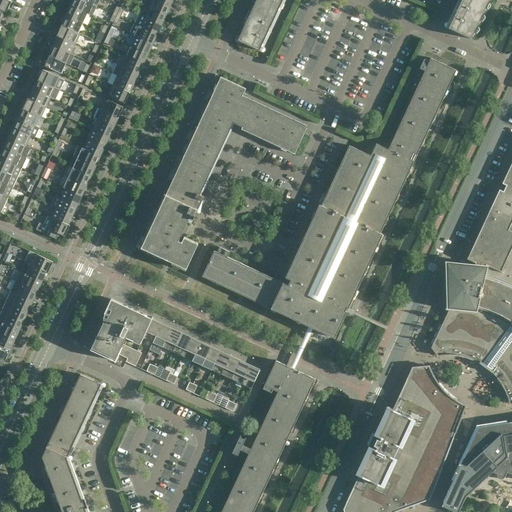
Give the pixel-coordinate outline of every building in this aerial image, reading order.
[(6,13),(11,2),(6,0),(0,0),(0,8),(5,11),(5,12),(6,13)] [(92,4),(83,0),(73,0),(71,6),(87,14),(92,16),(93,15),(96,7),(96,6),(92,4)] [(166,14),(171,5),(160,0),(152,0),(150,7),(166,14)] [(239,37),(238,36),(237,36),(236,37),(235,40),(235,41),(236,42),(240,44),(241,44),(241,43),(242,43),(262,52),(263,52),(264,52),(265,51),(265,50),(265,49),(265,48),(264,48),(264,47),(285,0),(449,0),(451,1),(451,0),(458,0),(446,27),(472,39),(476,33),(473,31),(475,26),(477,27),(482,22),(479,19),(481,14),(483,15),(488,10),(484,7),(486,3),(488,4),(491,0),(256,0),(251,11),(253,12),(251,16),(250,16),(250,17),(248,22),(247,21),(239,37)] [(83,23),(87,14),(71,6),(66,16),(83,23)] [(162,24),(166,14),(150,7),(145,17),(162,24)] [(78,34),(78,33),(83,23),(66,16),(61,26),(78,34)] [(157,34),(162,24),(145,17),(140,27),(157,34)] [(80,34),(78,33),(78,34),(61,26),(57,36),(58,37),(59,36),(75,44),(80,34)] [(152,44),(157,34),(140,27),(136,36),(152,44)] [(70,54),(75,44),(59,36),(58,37),(54,46),(70,54)] [(148,54),(152,44),(136,36),(131,46),(148,54)] [(66,64),(70,54),(54,46),(49,56),(66,64)] [(143,64),(148,54),(131,46),(127,56),(143,64)] [(61,74),(66,64),(49,56),(45,66),(61,74)] [(139,74),(143,64),(127,56),(122,66),(139,74)] [(319,205),(293,260),(285,277),(290,280),(288,285),(227,257),(230,252),(219,247),(217,252),(214,251),(202,276),(334,338),(383,234),(380,233),(456,70),(431,58),(429,61),(424,58),(420,68),(420,69),(415,79),(420,82),(388,149),(376,144),(371,156),(349,146),(321,206),(319,205)] [(134,83),(139,74),(122,66),(117,63),(112,73),(117,76),(134,83)] [(43,70),(38,80),(55,88),(59,77),(43,70)] [(129,93),(134,83),(117,76),(113,86),(129,93)] [(242,96),(246,89),(220,77),(141,248),(186,269),(198,244),(184,237),(181,242),(178,241),(189,217),(193,220),(197,213),(204,197),(201,195),(234,124),(242,127),(241,129),(295,154),(304,134),(306,129),(307,126),(242,96)] [(60,90),(55,88),(38,80),(33,90),(50,98),(55,100),(60,90)] [(125,103),(129,93),(113,86),(108,96),(125,103)] [(45,108),(50,98),(33,90),(29,99),(29,100),(45,108)] [(41,117),(45,108),(29,100),(29,99),(28,98),(23,109),(41,117)] [(118,118),(123,107),(106,99),(102,110),(118,118)] [(114,127),(118,118),(102,110),(97,108),(92,118),(97,120),(114,127)] [(41,118),(41,117),(23,109),(18,119),(35,126),(39,117),(41,118)] [(39,129),(35,126),(18,119),(14,128),(30,136),(35,138),(39,129)] [(109,137),(114,127),(97,120),(92,130),(109,137)] [(25,146),(30,136),(14,128),(9,139),(25,146)] [(312,132),(306,129),(304,134),(310,137),(312,132)] [(104,147),(109,137),(92,130),(88,139),(104,147)] [(30,149),(25,146),(9,139),(4,148),(21,156),(25,158),(30,149)] [(100,157),(104,147),(88,139),(83,149),(100,157)] [(50,145),(46,152),(52,155),(55,148),(51,146),(50,145)] [(100,157),(83,149),(78,147),(73,156),(95,167),(100,157)] [(0,158),(16,166),(21,156),(4,148),(0,157),(0,158)] [(91,177),(95,167),(73,156),(69,166),(69,167),(91,177)] [(21,168),(16,166),(0,158),(0,170),(17,178),(21,168)] [(511,162),(510,167),(509,169),(506,175),(505,176),(506,176),(503,182),(502,183),(502,184),(503,184),(500,190),(499,189),(499,190),(499,191),(496,197),(495,198),(496,198),(493,204),(492,204),(492,206),(489,212),(489,211),(488,213),(489,213),(486,219),(485,220),(476,241),(475,241),(475,242),(472,248),(472,249),(471,250),(472,250),(469,256),(469,255),(467,259),(468,259),(467,265),(444,262),(445,309),(449,310),(431,346),(431,347),(438,356),(441,356),(442,356),(449,355),(450,355),(457,356),(458,356),(464,357),(465,357),(472,360),(473,360),(479,363),(479,364),(487,369),(491,372),(492,373),(497,378),(497,379),(501,384),(502,385),(505,391),(505,392),(508,398),(508,399),(509,405),(511,403),(511,162)] [(38,177),(43,166),(39,164),(34,174),(38,177)] [(47,179),(51,170),(46,167),(42,177),(47,179)] [(86,187),(91,177),(69,167),(64,177),(86,187)] [(0,182),(12,188),(17,178),(0,170),(0,182)] [(81,197),(86,187),(64,177),(60,186),(65,189),(81,197)] [(0,194),(8,198),(12,188),(0,182),(0,194)] [(40,189),(37,187),(34,194),(39,197),(43,190),(40,189)] [(77,206),(81,197),(65,189),(60,199),(77,206)] [(72,216),(77,206),(60,199),(55,196),(51,206),(56,209),(72,216)] [(68,225),(72,216),(56,209),(51,218),(68,226),(68,225)] [(17,220),(20,214),(14,212),(11,218),(17,220)] [(70,226),(68,225),(68,226),(51,218),(48,216),(44,225),(39,223),(36,230),(56,239),(59,234),(65,236),(70,226)] [(48,273),(51,266),(53,262),(29,251),(25,261),(46,271),(46,272),(48,273)] [(12,255),(10,254),(6,253),(2,261),(8,263),(12,255)] [(42,282),(46,272),(46,271),(25,261),(20,272),(42,282)] [(37,292),(42,282),(20,272),(15,282),(37,292)] [(33,301),(37,292),(15,282),(11,291),(33,301)] [(28,311),(33,301),(11,291),(6,301),(28,311)] [(143,338),(152,320),(152,318),(151,318),(146,314),(145,314),(111,298),(104,313),(105,313),(107,314),(103,322),(101,321),(99,326),(101,327),(97,336),(95,335),(92,340),(94,341),(90,349),(116,361),(119,354),(127,358),(126,362),(136,366),(138,360),(134,358),(137,351),(125,345),(124,347),(120,345),(124,336),(133,340),(134,338),(141,341),(140,342),(141,343),(143,338)] [(23,321),(28,311),(6,301),(2,311),(23,321)] [(0,322),(19,331),(23,321),(2,311),(0,314),(0,322)] [(153,342),(161,324),(152,320),(143,338),(153,342)] [(0,334),(14,341),(19,331),(0,322),(0,334)] [(162,347),(171,328),(161,324),(153,342),(162,347)] [(172,352),(181,333),(171,328),(162,347),(172,352)] [(182,356),(191,338),(181,333),(172,352),(182,356)] [(0,345),(10,350),(14,341),(0,334),(0,345)] [(192,361),(201,342),(191,338),(182,356),(192,361)] [(202,365),(210,347),(201,342),(192,361),(202,365)] [(0,357),(5,360),(10,350),(0,345),(0,357)] [(212,370),(220,351),(210,347),(202,365),(212,370)] [(142,353),(137,351),(134,358),(138,360),(142,353)] [(221,374),(230,356),(220,351),(212,370),(221,374)] [(231,379),(240,360),(230,356),(221,374),(231,379)] [(241,384),(250,365),(240,360),(231,379),(237,382),(236,385),(240,387),(241,384)] [(233,453),(233,452),(237,454),(237,455),(238,455),(240,449),(249,453),(221,511),(253,511),(290,433),(315,379),(276,361),(265,385),(278,391),(254,442),(246,438),(245,440),(239,437),(232,453),(233,453)] [(261,370),(250,365),(241,384),(251,388),(260,370),(260,371),(261,370)] [(453,438),(464,409),(465,406),(462,405),(462,404),(455,400),(456,400),(455,400),(449,395),(448,395),(443,390),(443,389),(438,384),(438,383),(434,377),(433,376),(430,370),(430,369),(429,369),(428,366),(425,367),(425,366),(412,367),(393,409),(387,406),(356,473),(359,475),(343,509),(344,511),(394,511),(430,499),(445,459),(447,460),(448,457),(447,457),(449,452),(448,452),(451,445),(453,441),(454,441),(455,439),(453,438)] [(166,380),(169,373),(170,372),(164,369),(160,378),(166,380)] [(69,390),(72,392),(66,406),(62,404),(58,414),(61,415),(54,430),(51,429),(47,438),(50,439),(42,456),(46,467),(42,468),(46,477),(49,476),(55,491),(51,493),(55,502),(58,501),(62,511),(89,511),(88,507),(88,506),(92,504),(90,498),(86,500),(85,499),(70,458),(103,385),(80,374),(80,375),(77,382),(73,381),(69,390)] [(182,385),(184,379),(178,376),(176,383),(182,385)] [(511,511),(511,421),(478,427),(441,505),(456,511),(457,511),(465,496),(492,471),(497,474),(497,475),(497,476),(497,477),(498,477),(498,478),(499,478),(499,479),(500,479),(501,479),(502,479),(503,479),(503,478),(504,478),(504,477),(505,475),(507,472),(511,474),(511,511)]
